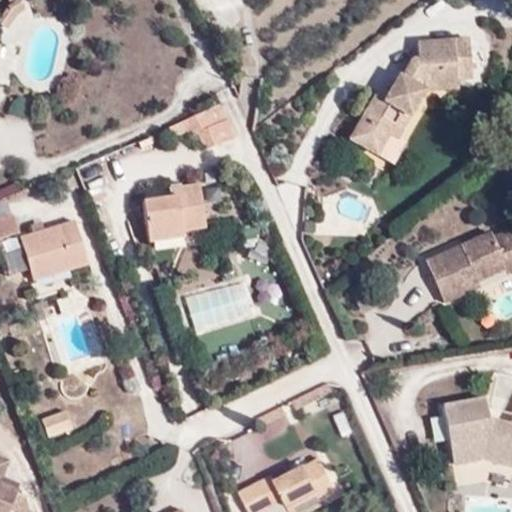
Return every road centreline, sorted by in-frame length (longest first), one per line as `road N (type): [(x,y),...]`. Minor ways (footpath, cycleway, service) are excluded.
road 1 (residential): [(228,100),(349,366)]
road 2 (residential): [(180,438),(349,366)]
road 3 (residential): [(349,366),(414,511)]
